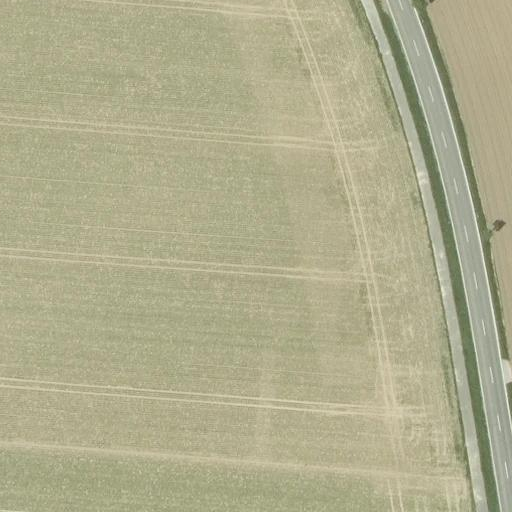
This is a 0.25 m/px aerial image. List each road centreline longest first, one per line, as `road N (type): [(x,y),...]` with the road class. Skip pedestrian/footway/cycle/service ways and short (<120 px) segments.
road 1 (track): [(497,511),(447,223),(379,0)]
road 2 (tertiary): [(511,419),(459,146),(410,0)]
